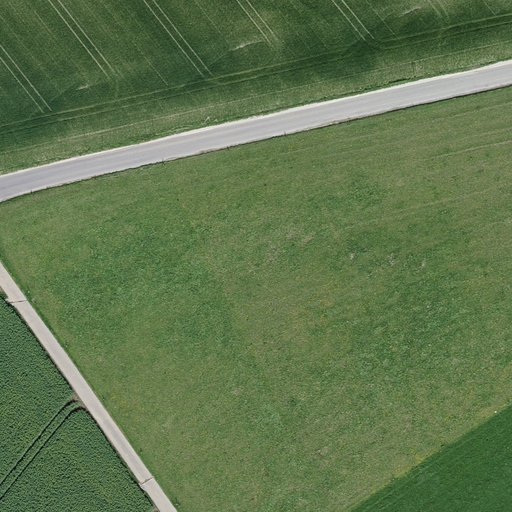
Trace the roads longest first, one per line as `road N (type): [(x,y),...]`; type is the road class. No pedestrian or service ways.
road 1 (residential): [(0,181),(511,69)]
road 2 (track): [(177,511),(0,265)]
